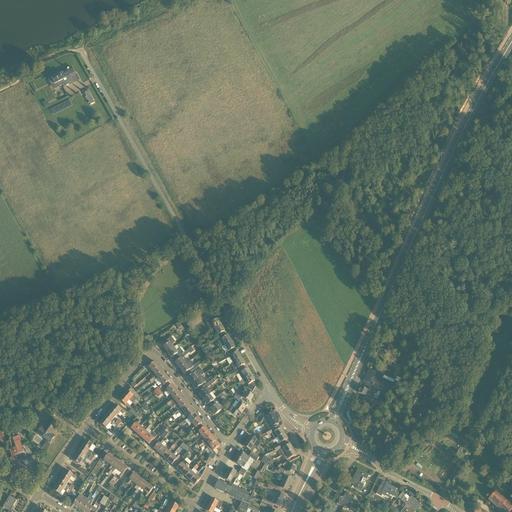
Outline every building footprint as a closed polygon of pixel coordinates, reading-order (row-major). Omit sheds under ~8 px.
[(74,73),(72,68),(69,69),(67,70),(52,78),(49,79),(52,86),(63,80),(66,86),(69,85),(79,81),(76,74),(75,75),(74,73)] [(219,322),(220,322),(219,319),(215,321),(214,319),(206,323),(211,331),(212,331),(221,326),(219,322)] [(185,329),(182,326),(179,323),(176,325),(180,331),(183,331),(185,329)] [(218,336),(226,331),(224,329),(223,329),(221,326),(212,331),(214,335),(217,334),(218,336)] [(229,335),(221,340),(222,341),(221,342),(221,343),(222,344),(223,347),(232,342),(229,335)] [(168,353),(174,348),(171,345),(175,343),(171,337),(166,341),(169,344),(163,348),(168,353)] [(225,353),(235,348),(236,348),(234,345),(233,346),(232,342),(223,347),(222,347),(222,348),(223,351),(224,351),(225,353)] [(191,347),(189,349),(184,353),(182,355),(184,357),(190,353),(190,354),(194,351),(191,347)] [(182,355),(183,353),(179,348),(176,351),(174,348),(168,353),(171,358),(176,354),(179,357),(182,355)] [(231,356),(230,357),(233,363),(235,362),(235,363),(242,359),(238,352),(231,356)] [(229,358),(227,355),(217,361),(219,364),(229,358)] [(188,363),(185,359),(183,361),(181,359),(175,363),(180,369),(188,363)] [(230,373),(231,375),(237,372),(236,369),(239,368),(245,365),(242,359),(235,363),(233,364),(232,365),(234,370),(229,373),(230,373)] [(188,363),(180,369),(184,374),(192,368),(194,370),(198,367),(201,365),(199,362),(196,364),(194,366),(194,367),(189,361),(188,363)] [(159,368),(155,362),(149,367),(153,372),(159,368)] [(153,372),(154,375),(156,377),(162,372),(159,368),(153,372)] [(241,373),(239,374),(239,375),(242,380),(245,379),(252,375),(248,369),(241,373)] [(369,370),(364,381),(374,386),(389,393),(396,385),(378,377),(380,375),(375,373),(369,370)] [(195,373),(187,378),(192,384),(197,380),(199,378),(201,377),(197,371),(196,373),(195,373)] [(162,372),(156,377),(158,379),(160,381),(160,382),(166,377),(162,372)] [(252,375),(245,379),(249,386),(247,389),(252,392),(256,387),(254,382),(255,381),(253,378),(254,378),(254,377),(253,375),(252,375)] [(160,389),(169,381),(166,377),(160,382),(160,381),(156,384),(160,389)] [(197,380),(192,384),(196,390),(198,388),(204,383),(206,385),(210,382),(213,380),(211,377),(205,381),(206,382),(205,382),(201,377),(199,378),(197,380)] [(210,382),(206,385),(206,386),(207,387),(208,388),(212,384),(215,382),(213,380),(210,382)] [(170,395),(176,390),(172,385),(163,392),(165,394),(168,392),(170,395)] [(374,396),(367,392),(368,391),(361,387),(358,393),(372,400),(374,396)] [(201,392),(199,394),(200,396),(203,399),(209,395),(212,393),(209,389),(206,391),(205,389),(203,391),(201,392)] [(174,400),(180,395),(176,390),(170,395),(174,400)] [(127,391),(123,396),(129,401),(132,403),(136,399),(138,400),(141,398),(135,393),(133,396),(127,391)] [(249,402),(253,396),(247,392),(243,398),(249,402)] [(177,404),(184,400),(180,395),(174,400),(177,404)] [(208,405),(213,401),(209,395),(203,399),(208,405)] [(123,396),(119,400),(125,405),(128,408),(130,406),(127,404),(129,401),(123,396)] [(226,398),(224,396),(222,398),(217,401),(214,404),(216,406),(211,409),(215,415),(221,410),(219,408),(222,405),(220,402),(221,402),(226,398)] [(181,409),(187,405),(184,400),(177,404),(181,409)] [(236,416),(239,412),(241,414),(246,407),(239,403),(235,409),(232,407),(229,411),(232,414),(236,416)] [(117,415),(120,412),(123,415),(124,413),(121,410),(115,405),(111,410),(117,415)] [(185,414),(191,409),(187,405),(181,409),(178,412),(175,414),(178,418),(181,416),(180,414),(183,412),(185,414)] [(139,415),(140,414),(138,412),(137,414),(132,409),(129,412),(137,418),(139,415)] [(188,419),(194,414),(191,409),(185,414),(187,417),(184,419),(180,422),(182,424),(185,421),(188,419)] [(113,419),(117,415),(111,410),(108,414),(113,419)] [(265,419),(264,421),(266,424),(269,422),(276,419),(276,418),(273,413),(266,417),(265,419)] [(109,424),(113,420),(113,419),(108,414),(104,419),(109,424)] [(185,421),(182,424),(183,426),(187,423),(189,426),(192,423),(192,424),(198,419),(197,418),(197,417),(196,416),(195,415),(194,414),(188,419),(185,421)] [(52,434),(54,431),(58,425),(50,419),(44,429),(42,427),(37,433),(50,443),(55,436),(52,434)] [(105,428),(109,424),(104,419),(100,423),(105,428)] [(202,424),(198,419),(192,424),(194,426),(191,429),(192,431),(202,424)] [(268,429),(265,431),(266,434),(272,431),(270,428),(272,428),(279,424),(278,423),(276,419),(269,422),(266,424),(268,429)] [(138,425),(141,422),(139,420),(131,429),(136,433),(141,427),(138,425)] [(161,437),(167,430),(168,428),(165,426),(157,436),(159,438),(161,437)] [(145,431),(141,427),(136,433),(140,437),(145,431)] [(208,432),(205,427),(195,434),(197,436),(200,434),(202,437),(208,432)] [(117,437),(121,433),(114,428),(113,430),(114,430),(112,433),(117,437)] [(275,439),(285,434),(282,429),(272,434),(275,439)] [(150,435),(146,432),(145,431),(140,437),(145,441),(150,435)] [(152,432),(150,435),(145,441),(149,445),(157,436),(152,432)] [(204,440),(198,445),(199,447),(206,442),(212,437),(211,436),(211,435),(210,435),(210,434),(209,433),(208,432),(202,437),(204,440)] [(285,434),(275,439),(278,445),(287,440),(285,434)] [(21,471),(26,469),(24,463),(24,462),(23,462),(23,461),(25,460),(24,457),(17,460),(16,456),(24,452),(20,441),(21,440),(20,436),(13,438),(15,444),(13,444),(14,448),(9,450),(12,458),(10,459),(14,470),(20,468),(21,471)] [(251,436),(247,441),(254,446),(256,447),(258,449),(261,444),(259,442),(258,441),(257,441),(251,436)] [(206,442),(199,447),(200,448),(204,445),(205,447),(208,444),(209,446),(216,442),(215,441),(214,440),(214,439),(213,439),(213,438),(212,437),(206,442)] [(162,440),(154,449),(158,453),(164,447),(166,444),(164,442),(162,440)] [(89,450),(93,445),(86,441),(83,446),(89,450)] [(245,444),(243,446),(250,451),(252,453),(256,447),(254,446),(247,441),(245,444)] [(209,447),(207,448),(210,452),(211,453),(213,451),(215,453),(213,456),(211,454),(209,458),(211,459),(212,460),(213,460),(214,459),(214,458),(215,457),(215,456),(216,456),(216,455),(217,454),(217,453),(218,453),(218,452),(217,451),(217,450),(216,449),(218,448),(219,447),(219,446),(218,445),(217,444),(217,443),(216,443),(216,442),(209,446),(209,447)] [(184,449),(187,452),(189,451),(190,449),(183,444),(180,447),(184,450),(184,449)] [(271,451),(268,453),(270,455),(270,456),(277,452),(280,450),(283,455),(283,456),(286,454),(293,450),(290,445),(283,448),(281,449),(280,447),(275,450),(271,451)] [(86,455),(89,450),(83,446),(80,451),(86,455)] [(168,451),(164,447),(158,453),(163,457),(168,451)] [(186,459),(192,452),(190,449),(189,451),(187,452),(184,456),(183,457),(186,459)] [(296,456),(293,450),(286,454),(289,459),(296,456)] [(83,460),(86,455),(80,451),(76,456),(83,460)] [(172,455),(168,451),(163,457),(167,461),(172,455)] [(464,457),(465,455),(466,456),(463,460),(463,461),(467,463),(471,455),(469,454),(466,452),(465,455),(458,451),(457,454),(464,457)] [(257,459),(250,455),(249,457),(247,456),(240,452),(237,457),(247,464),(250,458),(256,461),(257,459)] [(175,457),(172,455),(167,461),(172,465),(180,456),(178,454),(175,457)] [(101,458),(97,465),(101,468),(103,465),(106,462),(108,464),(113,458),(110,456),(108,455),(104,460),(102,458),(101,458)] [(84,465),(81,463),(83,460),(76,456),(73,461),(79,465),(83,467),(84,465)] [(235,460),(233,462),(237,464),(240,467),(240,466),(241,467),(242,467),(243,468),(247,464),(237,457),(235,460)] [(113,468),(118,462),(113,458),(108,464),(113,468)] [(184,461),(177,469),(181,473),(186,468),(189,465),(189,464),(185,461),(184,461)] [(110,476),(113,473),(116,470),(118,471),(122,465),(118,462),(113,468),(111,471),(108,474),(110,476)] [(296,467),(290,464),(287,472),(293,475),(296,467)] [(121,478),(127,469),(122,465),(118,471),(121,474),(119,477),(121,478)] [(89,473),(81,468),(79,471),(87,477),(89,473)] [(191,471),(186,468),(181,473),(186,477),(191,471)] [(191,471),(186,477),(190,481),(195,475),(198,473),(195,470),(194,469),(191,471)] [(230,469),(227,474),(236,479),(237,480),(240,475),(236,473),(237,473),(230,469)] [(355,476),(351,483),(355,485),(358,486),(356,488),(361,491),(364,484),(361,483),(363,478),(366,480),(369,475),(363,472),(358,470),(356,474),(357,474),(356,476),(355,476)] [(63,475),(63,476),(70,480),(72,477),(75,479),(76,477),(73,475),(67,471),(63,475)] [(198,473),(195,475),(190,481),(195,485),(200,480),(200,479),(202,476),(198,473)] [(134,484),(139,478),(134,474),(127,483),(129,485),(131,481),(134,484)] [(227,474),(224,479),(229,482),(231,483),(233,485),(236,479),(227,474)] [(66,485),(70,480),(63,476),(60,481),(66,485)] [(292,480),(285,477),(283,476),(280,481),(290,486),(292,480)] [(139,487),(144,481),(139,478),(134,484),(137,485),(132,492),(134,494),(137,490),(139,487)] [(66,485),(60,481),(57,485),(63,490),(65,491),(66,492),(68,489),(69,487),(70,487),(66,485)] [(144,491),(148,485),(144,481),(139,487),(144,491)] [(287,491),(290,486),(280,481),(278,487),(287,491)] [(232,488),(229,486),(223,483),(220,482),(216,490),(223,493),(242,503),(239,508),(246,511),(248,508),(249,506),(253,499),(242,494),(240,493),(232,488)] [(380,486),(376,495),(381,497),(382,495),(391,500),(393,497),(393,496),(396,498),(399,494),(395,492),(396,491),(397,489),(395,488),(392,486),(392,487),(389,486),(390,485),(386,483),(384,488),(380,486)] [(55,488),(53,491),(60,495),(62,496),(65,492),(65,491),(63,490),(57,485),(55,488)] [(113,494),(116,489),(111,485),(107,490),(113,494)] [(146,498),(153,488),(148,485),(144,491),(147,493),(144,496),(146,498)] [(233,485),(232,488),(240,493),(242,494),(244,491),(233,485)] [(496,492),(488,500),(494,505),(494,504),(495,505),(494,505),(495,506),(499,509),(506,501),(496,492)] [(271,497),(272,497),(273,498),(282,502),(285,496),(278,493),(277,495),(273,493),(271,497)] [(403,493),(398,498),(404,503),(414,511),(417,508),(418,509),(420,509),(423,506),(420,504),(418,502),(411,497),(410,498),(408,501),(406,499),(404,497),(406,495),(403,493)] [(72,502),(74,498),(75,497),(74,497),(72,496),(69,494),(66,499),(72,502)] [(341,497),(337,504),(347,509),(351,502),(353,498),(347,494),(344,498),(343,498),(342,497),(341,497)] [(77,498),(73,505),(79,508),(82,502),(85,498),(79,495),(77,498)] [(108,499),(108,500),(112,503),(115,504),(118,499),(111,495),(108,499)] [(17,501),(9,496),(3,507),(9,511),(12,505),(14,506),(17,501)] [(108,500),(108,499),(104,497),(100,504),(104,506),(108,500)] [(263,499),(261,503),(269,506),(272,507),(273,505),(280,508),(282,502),(273,498),(272,497),(269,502),(263,499)] [(84,511),(90,511),(93,508),(90,506),(93,503),(92,503),(94,499),(92,498),(90,501),(88,505),(84,511)] [(219,510),(223,503),(218,501),(218,502),(212,499),(209,505),(215,508),(219,510)] [(167,504),(166,508),(174,511),(175,511),(177,509),(178,506),(174,504),(168,501),(167,504)] [(511,506),(506,501),(499,509),(501,511),(509,511),(511,509),(511,506)] [(88,505),(84,503),(82,502),(79,508),(84,511),(88,505)] [(415,511),(414,511),(404,503),(402,505),(402,507),(404,509),(401,511),(415,511)]
